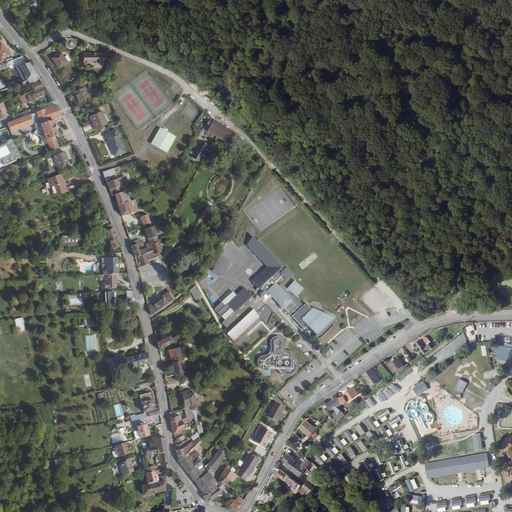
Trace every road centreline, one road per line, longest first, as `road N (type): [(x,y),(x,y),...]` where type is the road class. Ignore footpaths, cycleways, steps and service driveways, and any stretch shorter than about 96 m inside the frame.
road 1 (tertiary): [(0,16),(49,78),(114,209),(157,365),(170,454)]
road 2 (tertiary): [(511,313),(428,323),(306,404),(243,511)]
road 3 (track): [(237,126),(422,326)]
road 4 (track): [(64,30),(189,87)]
